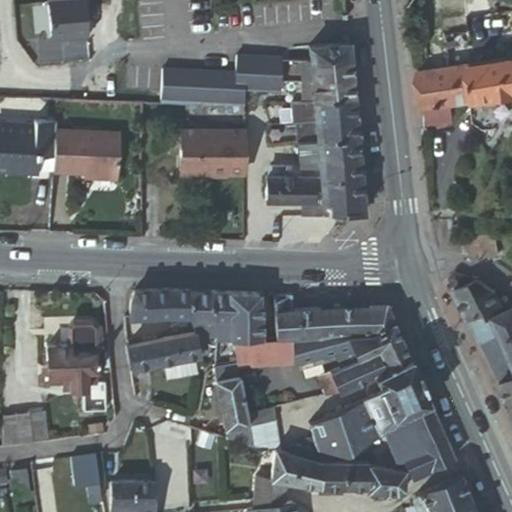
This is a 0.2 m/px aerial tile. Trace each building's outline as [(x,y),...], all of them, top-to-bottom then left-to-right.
[(86,0),(51,0),(55,35),(89,33),(86,0)] [(442,11),(438,0),(426,0),(430,17),(436,17),(442,11)] [(471,43),(468,15),(443,17),(445,45),(471,43)] [(310,58),(311,58),(350,55),(349,42),(349,40),(309,44),(310,58)] [(281,80),(281,57),(236,55),(235,72),(162,69),(160,101),(246,104),(246,89),(268,90),(282,89),(281,80)] [(313,80),(352,77),(350,55),(311,58),(311,67),(313,80)] [(295,57),(281,57),(281,80),(293,80),(294,67),(295,57)] [(310,58),(295,57),(294,67),(302,67),(311,67),(311,58),(310,58)] [(511,94),(511,57),(471,62),(476,98),(511,94)] [(476,98),(471,62),(449,64),(452,101),(475,98),(476,98)] [(449,64),(422,67),(427,120),(428,126),(455,122),(452,101),(449,64)] [(313,80),(311,67),(302,67),(303,81),(313,80)] [(314,99),(353,95),(352,77),(313,80),(314,99)] [(281,80),(282,89),(294,89),(296,80),(293,80),(281,80)] [(304,100),(314,99),(313,80),(303,81),(304,100)] [(315,119),(355,115),(353,95),(314,99),(315,119)] [(304,100),(297,100),(298,120),(299,120),(315,119),(314,99),(304,100)] [(318,140),(357,137),(355,115),(315,119),(299,120),(300,140),(305,140),(318,140)] [(55,154),(57,129),(57,125),(33,124),(32,130),(0,127),(0,179),(8,180),(8,177),(30,178),(30,174),(54,175),(55,154)] [(178,173),(245,175),(246,131),(179,128),(178,173)] [(55,154),(54,175),(115,179),(118,132),(57,129),(55,154)] [(319,160),(359,157),(357,137),(318,140),(319,154),(319,157),(319,160)] [(300,140),(297,140),(298,155),(319,154),(318,140),(305,140),(300,140)] [(359,157),(319,160),(320,175),(267,174),(268,201),(304,200),(304,214),(330,214),(330,211),(364,209),(359,157)] [(475,256),(486,253),(500,250),(496,235),(471,238),(475,256)] [(457,269),(451,277),(472,318),(494,311),(511,306),(507,296),(500,298),(497,290),(457,269)] [(170,289),(135,290),(133,299),(131,316),(135,316),(154,314),(170,313),(170,289)] [(174,289),(170,289),(170,313),(189,314),(190,289),(174,289)] [(210,319),(211,291),(190,289),(189,314),(188,318),(191,319),(210,319)] [(231,319),(233,291),(211,291),(210,319),(214,319),(231,319)] [(257,337),(260,292),(233,291),(231,319),(231,334),(232,337),(257,337)] [(273,310),(292,310),(293,294),(274,293),(273,310)] [(503,336),(484,343),(503,380),(511,375),(511,306),(494,311),(503,336)] [(394,320),(386,307),(322,308),(322,334),(365,333),(394,320)] [(322,334),(322,308),(292,310),(273,310),(272,337),(291,336),(301,336),(322,334)] [(494,311),(472,318),(484,343),(503,336),(494,311)] [(191,319),(191,322),(194,329),(213,329),(214,319),(210,319),(191,319)] [(231,334),(231,319),(214,319),(213,329),(217,330),(218,335),(231,334)] [(411,357),(394,320),(365,333),(350,340),(353,346),(357,355),(378,346),(388,368),(411,357)] [(196,332),(201,355),(207,353),(202,336),(215,336),(215,340),(232,339),(232,337),(231,334),(218,335),(217,330),(213,329),(194,329),(196,332)] [(196,332),(169,337),(173,360),(201,355),(196,332)] [(365,333),(322,334),(301,336),(302,360),(350,340),(365,333)] [(291,336),(272,337),(257,337),(232,337),(232,339),(236,354),(238,362),(238,364),(292,360),(291,336)] [(302,360),(301,336),(291,336),(292,360),(302,360)] [(151,341),(155,364),(166,362),(173,360),(169,337),(151,341)] [(142,342),(128,345),(132,368),(155,364),(151,341),(142,342)] [(95,371),(95,348),(70,348),(70,343),(47,343),(48,379),(62,379),(62,386),(86,386),(86,371),(95,371)] [(357,355),(353,346),(326,358),(331,369),(357,355)] [(374,375),(388,368),(378,346),(357,355),(331,369),(341,389),(374,375)] [(201,355),(173,360),(173,376),(203,370),(204,364),(201,355)] [(430,399),(411,357),(388,368),(374,375),(380,388),(393,416),(406,411),(430,399)] [(216,379),(225,426),(248,422),(247,409),(245,401),(239,374),(238,364),(238,362),(214,367),(216,379)] [(341,389),(331,369),(319,374),(327,392),(341,389)] [(511,375),(503,380),(511,399),(511,375)] [(409,418),(406,411),(393,416),(380,388),(311,422),(318,446),(333,450),(343,452),(363,442),(409,418)] [(247,409),(253,408),(252,399),(245,401),(247,409)] [(455,457),(430,399),(406,411),(409,418),(363,442),(367,450),(389,440),(396,456),(403,454),(413,475),(455,457)] [(276,415),(275,403),(253,408),(256,420),(276,415)] [(21,439),(38,437),(34,411),(33,408),(17,411),(21,439)] [(256,420),(253,408),(247,409),(248,422),(256,420)] [(38,437),(50,436),(48,410),(34,411),(38,437)] [(8,412),(8,441),(21,439),(17,411),(8,412)] [(256,420),(248,422),(251,429),(252,445),(271,449),(271,446),(279,445),(276,415),(256,420)] [(190,426),(166,418),(161,435),(187,442),(191,430),(190,426)] [(225,426),(227,437),(228,438),(252,445),(251,429),(250,429),(248,422),(225,426)] [(333,460),(333,450),(318,446),(309,444),(299,442),(296,454),(322,460),(333,460)] [(282,479),(322,485),(322,460),(296,454),(280,451),(275,450),(271,477),(281,479),(282,479)] [(94,452),(69,455),(71,483),(97,480),(94,452)] [(404,485),(406,467),(368,457),(368,460),(367,485),(367,488),(399,489),(404,485)] [(322,460),(322,485),(345,486),(345,460),(333,460),(322,460)] [(345,460),(345,486),(367,485),(368,460),(345,460)] [(35,494),(32,464),(17,466),(20,496),(35,494)] [(424,511),(435,508),(469,494),(461,474),(460,471),(420,490),(413,493),(414,495),(412,498),(413,502),(406,506),(409,511),(424,511)] [(278,496),(281,479),(271,477),(254,478),(255,498),(278,496)] [(114,502),(136,502),(136,478),(113,478),(113,502),(114,502)] [(136,502),(155,502),(155,478),(136,478),(136,502)] [(476,511),(469,494),(435,508),(436,511),(476,511)] [(278,496),(255,498),(256,506),(279,504),(278,496)] [(136,511),(136,502),(114,502),(114,511),(136,511)] [(136,511),(157,511),(157,507),(155,502),(136,502),(136,511)] [(247,507),(247,511),(294,511),(293,502),(279,504),(256,506),(247,507)]
